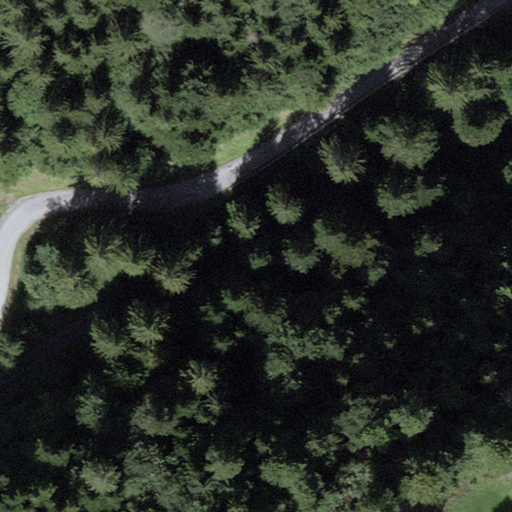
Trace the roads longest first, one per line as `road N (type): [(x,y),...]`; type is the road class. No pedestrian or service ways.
road 1 (unclassified): [(0,271),(11,222),(25,214),(194,189),(255,159),(494,0)]
road 2 (track): [(511,108),(263,226),(0,380)]
